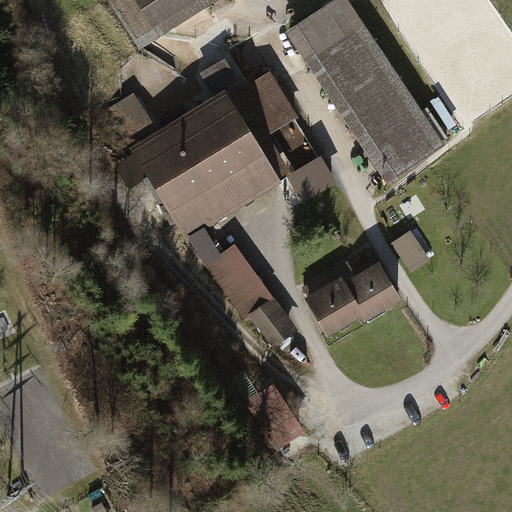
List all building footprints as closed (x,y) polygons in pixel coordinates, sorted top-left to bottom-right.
[(118,0),(148,47),(223,0),(118,0)] [(341,0),(286,37),(384,183),(441,144),(344,0),(341,0)] [(230,101),(226,95),(132,150),(183,236),(276,180),(254,143),(294,119),(269,78),(230,101)] [(411,233),(392,245),(411,274),(429,261),(411,233)] [(241,248),(210,271),(249,324),(253,320),(276,352),(298,336),(275,305),(279,302),(241,248)] [(376,266),(343,285),(361,316),(363,320),(396,301),(376,266)] [(327,336),(361,316),(343,285),(340,280),(306,300),(327,336)] [(279,394),(253,411),(285,458),(311,441),(279,394)]
